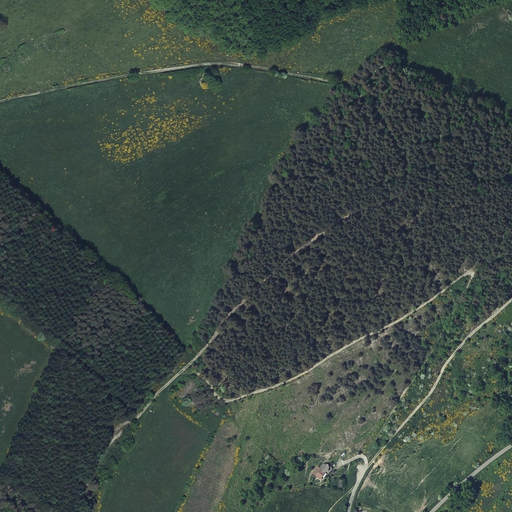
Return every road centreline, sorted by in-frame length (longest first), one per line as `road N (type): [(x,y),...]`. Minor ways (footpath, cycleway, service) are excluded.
road 1 (track): [(76,511),(178,373),(204,378),(224,400),(265,389),(405,316),(469,271),(366,461)]
road 2 (track): [(0,100),(222,61),(357,84),(397,66),(511,124)]
road 3 (track): [(178,373),(281,266),(335,225),(405,191),(407,159),(357,84)]
road 4 (track): [(366,466),(458,346),(511,299)]
road 5 (track): [(376,454),(511,382)]
